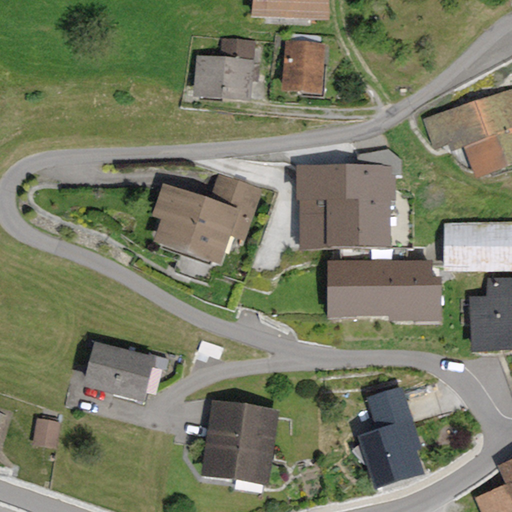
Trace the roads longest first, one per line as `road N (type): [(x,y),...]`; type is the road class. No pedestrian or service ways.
road 1 (unclassified): [(511,25),(393,124),(350,136),(50,157),(26,164),(7,196),(18,228),(34,239),(96,260),(244,335),(329,356),(438,365),(481,395),(511,435)]
road 2 (tertiary): [(357,511),(435,490),(511,438)]
road 3 (track): [(393,124),(435,161),(511,191)]
